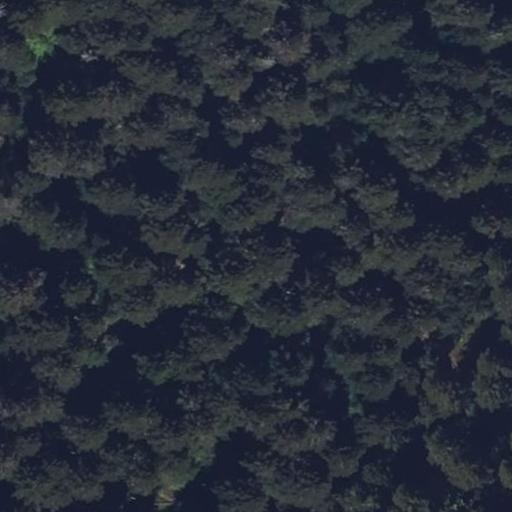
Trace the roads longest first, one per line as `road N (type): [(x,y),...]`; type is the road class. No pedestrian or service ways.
road 1 (track): [(112,0),(275,156),(384,286),(511,414)]
road 2 (track): [(64,0),(61,388),(0,444)]
road 3 (track): [(143,511),(61,388),(164,313),(275,156)]
